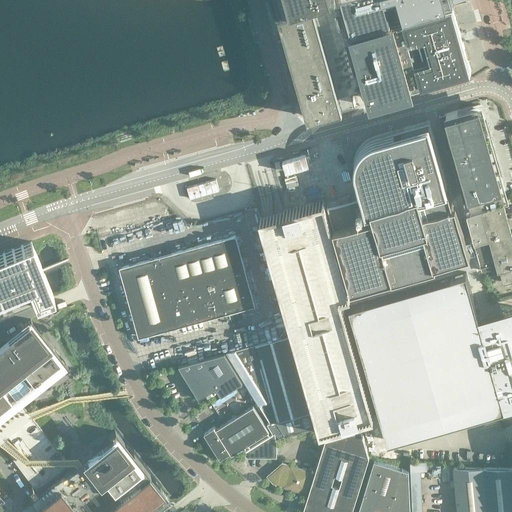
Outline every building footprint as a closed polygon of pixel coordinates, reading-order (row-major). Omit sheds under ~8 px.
[(278,9),(279,9),(278,9),(278,8),(279,7),(279,8),(280,7),(281,8),(283,7),(284,7),(284,6),(285,6),(284,3),(283,0),(283,1),(282,0),(283,0),(282,0),(278,0),(276,1),(278,8),(277,8),(278,9)] [(279,9),(286,7),(311,0),(282,0),(283,0),(282,0),(283,1),(283,0),(284,3),(285,6),(284,6),(284,7),(283,7),(281,8),(280,7),(279,8),(279,7),(278,8),(278,9),(279,9)] [(339,0),(321,0),(286,10),(279,12),(280,15),(283,26),(284,31),(286,36),(303,97),(304,100),(305,103),(308,116),(312,115),(312,114),(315,113),(318,112),(318,114),(355,104),(355,103),(352,90),(358,89),(364,87),(339,0)] [(342,0),(351,31),(447,4),(445,0),(342,0)] [(471,71),(464,47),(464,44),(462,38),(461,34),(459,30),(458,26),(460,25),(459,25),(458,25),(457,22),(456,18),(457,18),(457,17),(456,18),(456,16),(455,15),(457,15),(456,14),(455,14),(454,11),(453,7),(454,7),(453,7),(453,6),(452,5),(450,6),(351,34),(366,86),(370,99),(380,96),(385,95),(462,73),(471,71)] [(502,179),(488,132),(488,130),(480,104),(459,110),(446,113),(451,129),(443,132),(449,154),(457,151),(472,205),(506,195),(503,184),(502,179)] [(353,162),(353,166),(353,169),(359,192),(327,201),(351,286),(467,253),(428,116),(400,124),(402,132),(394,134),(393,129),(374,134),(370,136),(365,139),(360,143),(358,146),(357,148),(355,150),(355,152),(354,153),(353,156),(353,159),(353,162)] [(502,179),(503,184),(507,183),(491,129),(488,130),(488,132),(502,179)] [(457,151),(449,154),(464,207),(472,205),(457,151)] [(219,189),(216,179),(187,187),(187,188),(190,197),(190,198),(219,190),(219,189)] [(511,235),(511,232),(503,201),(481,207),(497,266),(498,270),(501,269),(511,266),(511,235)] [(373,413),(340,298),(340,295),(339,295),(349,292),(323,202),(314,205),(304,207),(300,209),(300,208),(297,209),(294,210),(291,211),(288,212),(285,212),(262,219),(270,247),(269,247),(320,428),(343,421),(344,424),(361,419),(360,416),(373,413)] [(483,270),(497,266),(481,207),(467,210),(480,258),(483,270)] [(255,304),(246,269),(236,234),(178,250),(120,265),(125,283),(139,336),(161,330),(198,320),(238,309),(255,304)] [(42,269),(35,251),(31,241),(0,253),(0,318),(4,317),(53,297),(54,297),(53,296),(53,294),(44,273),(43,271),(43,270),(42,269)] [(268,258),(266,249),(260,251),(262,260),(268,258)] [(511,266),(501,269),(504,282),(507,281),(507,284),(511,282),(511,266)] [(370,299),(350,305),(388,440),(409,434),(408,434),(417,431),(417,432),(503,408),(505,407),(503,403),(511,400),(511,310),(480,320),(479,315),(466,272),(378,297),(379,297),(374,299),(370,300),(370,299)] [(511,400),(503,403),(505,407),(511,404),(511,305),(479,315),(480,320),(511,310),(511,400)] [(67,365),(48,342),(42,334),(35,325),(30,319),(7,337),(8,338),(3,342),(2,341),(0,343),(0,418),(20,403),(20,402),(30,395),(38,388),(67,365)] [(291,335),(291,334),(227,352),(267,416),(270,422),(267,423),(273,433),(246,450),(245,450),(245,452),(245,455),(247,457),(252,457),(257,456),(262,456),(267,456),(277,456),(277,441),(276,439),(284,435),(299,431),(316,427),(291,335)] [(243,382),(224,352),(205,358),(211,368),(221,383),(216,387),(216,388),(218,391),(221,395),(243,382)] [(189,382),(211,368),(205,358),(179,365),(184,374),(188,380),(189,382)] [(157,372),(159,376),(174,372),(172,367),(157,372)] [(221,383),(211,368),(189,382),(190,383),(193,388),(199,397),(216,387),(221,383)] [(0,444),(32,484),(31,485),(31,486),(30,487),(29,486),(28,487),(33,493),(36,490),(38,492),(70,466),(32,417),(29,414),(27,411),(20,402),(20,403),(0,418),(0,444)] [(243,447),(269,431),(253,405),(241,413),(216,429),(214,426),(205,432),(204,432),(211,443),(213,446),(215,449),(216,451),(220,458),(230,452),(231,454),(243,447)] [(106,434),(108,436),(115,430),(158,485),(160,488),(162,486),(115,427),(106,434)] [(351,511),(369,458),(369,457),(361,429),(325,439),(323,447),(320,455),(319,460),(315,471),(290,464),(282,462),(267,475),(274,483),(276,483),(282,485),(283,486),(283,487),(287,488),(293,490),(299,491),(305,493),(308,494),(307,499),(306,501),(305,504),(302,511),(351,511)] [(158,485),(115,430),(108,436),(103,440),(98,445),(97,444),(84,455),(81,457),(80,458),(81,458),(80,459),(76,462),(75,462),(72,464),(70,466),(38,492),(29,499),(36,508),(37,508),(40,511),(153,511),(157,509),(157,508),(162,504),(162,505),(163,504),(168,500),(169,499),(160,488),(158,485)] [(410,511),(409,470),(374,460),(358,511),(389,511),(390,511),(410,511)] [(411,460),(413,511),(423,511),(422,468),(428,468),(427,461),(411,460)] [(489,511),(485,464),(453,462),(454,474),(455,479),(458,511),(489,511)] [(511,511),(511,464),(511,465),(485,464),(489,511),(511,511)] [(13,498),(12,496),(8,500),(16,509),(20,506),(13,498)] [(12,511),(15,509),(8,500),(4,503),(11,511),(12,511)]
